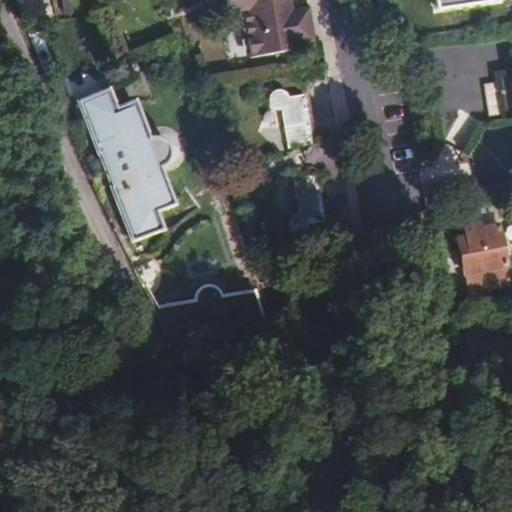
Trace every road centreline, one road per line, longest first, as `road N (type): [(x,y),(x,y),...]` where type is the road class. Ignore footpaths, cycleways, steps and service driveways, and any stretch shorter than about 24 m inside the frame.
road 1 (unclassified): [(0,9),(148,336),(49,392),(0,386)]
road 2 (unclassified): [(422,511),(423,461),(370,157)]
road 3 (track): [(262,511),(148,336)]
road 4 (residential): [(370,157),(338,0)]
